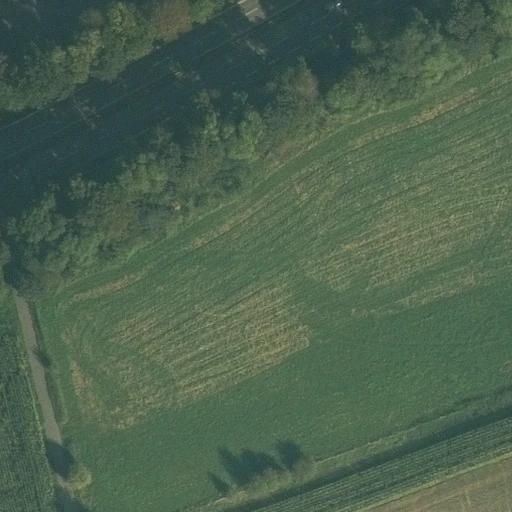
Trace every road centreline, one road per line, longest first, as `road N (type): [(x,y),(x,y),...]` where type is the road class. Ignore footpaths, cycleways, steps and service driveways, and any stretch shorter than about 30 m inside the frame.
road 1 (trunk): [(0,182),(346,0)]
road 2 (trunk): [(263,0),(0,143)]
